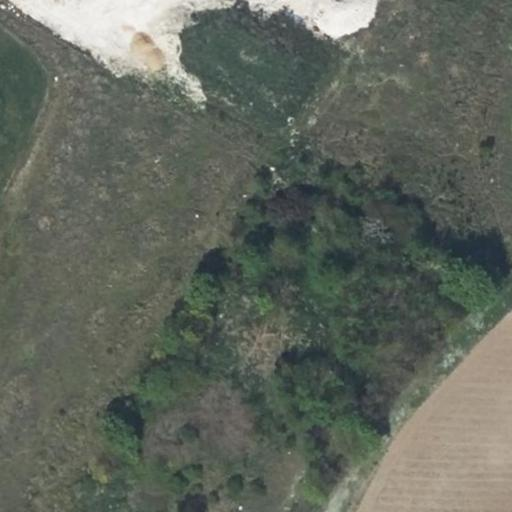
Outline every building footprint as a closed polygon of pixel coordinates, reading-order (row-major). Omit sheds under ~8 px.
[(42,0),(81,24),(95,0),(42,0)] [(306,0),(291,0),(217,93),(296,157),(377,57),(306,0)] [(100,200),(29,289),(56,310),(120,360),(191,272),(100,200)] [(361,343),(386,361),(445,281),(420,262),(361,343)] [(56,310),(13,364),(83,416),(120,360),(56,310)] [(13,364),(0,354),(0,490),(17,504),(83,416),(13,364)] [(0,490),(0,511),(10,511),(17,504),(0,490)]
